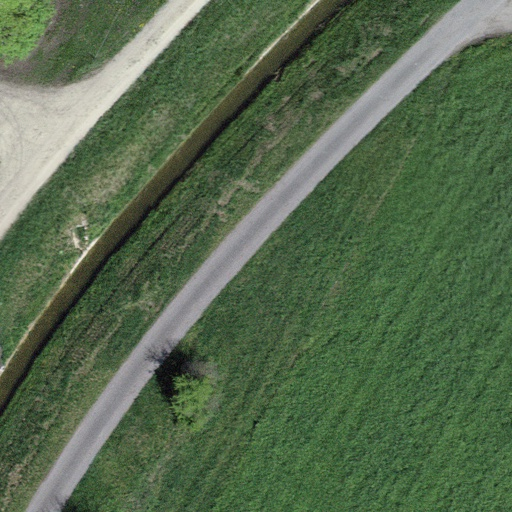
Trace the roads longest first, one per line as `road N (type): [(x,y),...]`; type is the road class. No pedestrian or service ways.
road 1 (track): [(47,511),(173,312),(498,0)]
road 2 (track): [(0,214),(72,117),(192,0)]
